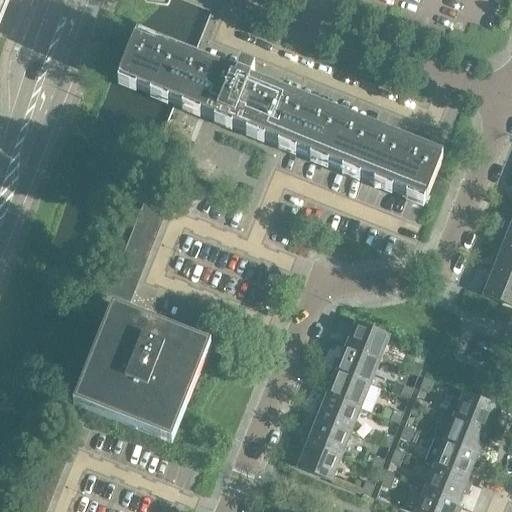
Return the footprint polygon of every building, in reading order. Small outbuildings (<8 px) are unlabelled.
[(167,102),(199,115),(200,116),(201,115),(407,197),(406,198),(408,199),(408,198),(425,204),(440,167),(423,160),(424,159),(422,159),(264,96),(266,90),(250,84),(254,75),(239,69),(235,79),(236,79),(234,84),(216,77),(216,76),(215,76),(214,77),(200,71),(182,64),(133,44),(118,82),(135,89),(137,90),(153,96),(167,102)] [(143,205),(139,216),(161,225),(165,214),(143,205)] [(156,236),(161,225),(139,216),(134,227),(156,236)] [(511,252),(511,224),(511,225),(502,248),(511,252)] [(152,247),(156,236),(134,227),(130,238),(152,247)] [(147,259),(152,247),(130,238),(125,250),(147,259)] [(511,280),(511,252),(502,248),(492,272),(511,280)] [(143,270),(147,259),(125,250),(121,261),(143,270)] [(139,280),(143,270),(121,261),(117,271),(139,280)] [(134,292),(139,280),(117,271),(112,283),(134,292)] [(511,308),(511,280),(492,272),(483,297),(511,308)] [(130,304),(134,292),(112,283),(107,294),(130,304)] [(171,446),(210,347),(112,308),(73,406),(171,446)] [(511,328),(511,312),(501,308),(495,322),(511,328)] [(355,324),(345,349),(379,362),(389,337),(355,324)] [(369,386),(379,362),(345,349),(335,373),(369,386)] [(422,366),(414,363),(409,374),(418,378),(422,366)] [(360,410),(369,386),(335,373),(326,397),(360,410)] [(424,379),(419,390),(428,394),(433,383),(424,379)] [(413,390),(412,390),(404,387),(399,398),(408,402),(413,390)] [(462,394),(453,419),(487,432),(496,408),(462,394)] [(350,434),(360,410),(326,397),(316,421),(350,434)] [(423,408),(414,404),(409,415),(418,419),(423,408)] [(403,414),(395,410),(390,422),(399,425),(403,414)] [(477,456),(487,432),(453,419),(443,443),(477,456)] [(341,458),(350,434),(316,421),(307,445),(341,458)] [(413,431),(405,428),(400,439),(409,443),(413,431)] [(394,438),(393,438),(385,435),(380,446),(389,449),(394,438)] [(477,456),(443,443),(434,439),(424,463),(434,467),(468,480),(477,456)] [(331,482),(341,458),(307,445),(297,469),(331,482)] [(69,456),(68,456),(46,447),(42,458),(64,467),(69,456)] [(395,452),(391,463),(400,466),(404,455),(395,452)] [(60,478),(64,467),(42,458),(37,469),(60,478)] [(384,462),(384,461),(375,458),(371,470),(380,473),(384,462)] [(458,504),(468,480),(434,467),(424,491),(458,504)] [(60,478),(37,469),(33,481),(55,490),(60,478)] [(394,479),(385,476),(381,487),(390,490),(394,479)] [(55,490),(33,481),(29,492),(51,501),(55,490)] [(361,494),(370,498),(374,487),(365,483),(361,494)] [(455,511),(458,504),(424,491),(415,511),(455,511)] [(51,501),(29,492),(24,503),(46,511),(51,501)] [(46,511),(24,503),(20,511),(46,511)]
